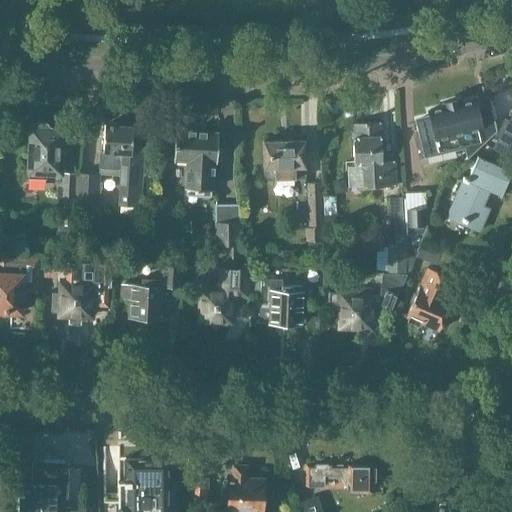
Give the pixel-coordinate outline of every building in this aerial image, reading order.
[(444,108),(428,111),(430,118),(417,120),(423,147),(451,141),(453,150),(466,147),(468,156),(465,159),(466,160),(495,132),(492,111),(490,112),(491,118),(480,121),(475,100),(459,104),(458,100),(443,104),(444,108)] [(494,147),(493,150),(511,159),(511,117),(509,123),(505,120),(496,137),(499,138),(494,147)] [(27,176),(59,177),(60,161),(63,162),(65,143),(62,143),(63,130),(49,129),(46,123),(40,120),(36,122),(32,127),(30,127),(27,176)] [(354,164),(363,164),(364,188),(395,186),(394,161),(382,162),(380,123),(352,124),(354,164)] [(120,171),(119,193),(118,206),(140,207),(144,148),(132,147),(133,128),(105,126),(103,152),(99,152),(98,170),(120,171)] [(185,189),(212,191),(213,163),(216,163),(218,134),(175,131),(173,161),(187,162),(185,189)] [(263,142),(264,170),(264,178),(305,177),(305,141),(263,142)] [(474,155),(446,217),(479,232),(489,209),(480,205),(486,191),(500,197),(511,172),(474,155)] [(509,168),(511,162),(511,161),(499,155),(496,162),(509,168)] [(99,176),(76,176),(76,196),(76,204),(98,204),(99,176)] [(307,183),(308,225),(308,228),(305,228),(305,245),(323,244),(320,183),(307,183)] [(62,187),(61,226),(73,226),(74,186),(62,185),(62,187)] [(386,273),(391,273),(405,275),(402,200),(402,198),(389,199),(390,217),(394,217),(395,247),(387,246),(386,273)] [(215,247),(223,248),(226,248),(226,263),(238,264),(240,223),(240,205),(216,204),(215,247)] [(426,209),(406,210),(407,236),(422,235),(426,209)] [(423,244),(418,256),(437,264),(442,253),(423,244)] [(283,254),(280,258),(282,262),(287,263),(290,259),(288,254),(283,254)] [(0,259),(0,312),(21,313),(22,292),(33,292),(34,275),(34,260),(0,259)] [(111,300),(113,262),(98,262),(97,299),(111,300)] [(122,300),(131,300),(130,313),(135,318),(167,320),(168,300),(161,299),(162,287),(182,288),(183,266),(160,265),(160,280),(141,279),(141,285),(122,284),(122,300)] [(406,317),(438,331),(453,298),(443,294),(450,278),(427,268),(406,317)] [(202,287),(200,321),(230,323),(232,293),(248,294),(248,290),(251,290),(252,279),(252,272),(249,271),(249,270),(221,269),(220,288),(202,287)] [(405,275),(391,273),(378,305),(391,310),(405,275)] [(260,299),(271,300),(270,319),(276,325),(295,325),(301,320),(302,286),(283,285),(283,279),(261,278),(260,299)] [(92,281),(62,279),(60,315),(91,317),(92,281)] [(328,311),(341,312),(340,327),(371,329),(372,291),(371,291),(371,289),(360,289),(359,291),(339,291),(339,293),(329,292),(328,311)] [(308,332),(322,332),(323,320),(309,320),(308,332)] [(234,352),(244,352),(245,340),(235,339),(234,352)] [(151,459),(142,459),(125,459),(117,459),(117,481),(117,507),(103,507),(103,511),(175,511),(176,482),(168,482),(168,459),(151,459)] [(17,511),(98,511),(99,509),(84,509),(59,508),(55,508),(55,496),(60,497),(67,497),(68,472),(64,472),(64,461),(44,460),(43,464),(32,463),(31,483),(19,482),(17,511)] [(306,466),(306,484),(323,484),(324,476),(339,476),(350,494),(373,494),(374,466),(306,466)] [(264,511),(266,480),(246,479),(246,467),(233,467),(233,482),(228,481),(226,511),(264,511)] [(189,478),(189,510),(207,510),(207,478),(189,478)] [(322,511),(317,496),(302,502),(305,511),(322,511)]
